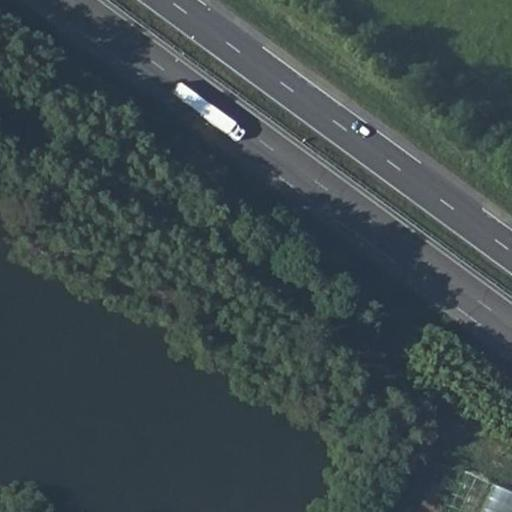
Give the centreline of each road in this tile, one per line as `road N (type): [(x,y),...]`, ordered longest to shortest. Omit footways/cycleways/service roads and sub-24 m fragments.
road 1 (trunk): [(68,0),(511,325)]
road 2 (trunk): [(511,252),(169,0)]
